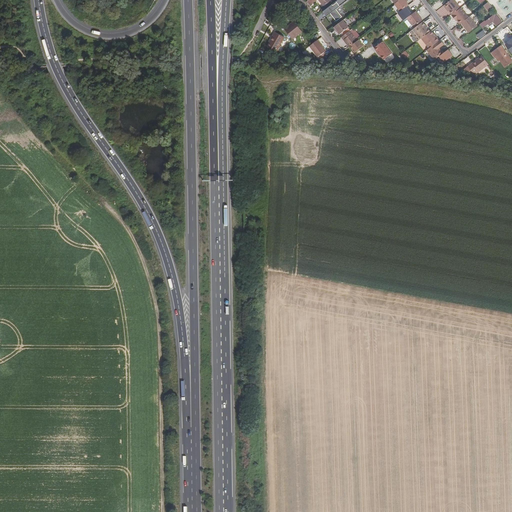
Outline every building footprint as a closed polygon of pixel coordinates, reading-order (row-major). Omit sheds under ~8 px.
[(346,1),(344,0),(337,0),(320,13),(324,18),(329,15),(334,22),(340,18),(334,10),(346,1)] [(363,4),(360,0),(352,0),(353,1),(358,8),(363,4)] [(399,0),(395,3),(395,4),(401,11),(408,5),(409,5),(406,1),(405,0),(399,0)] [(461,8),(454,0),(450,0),(443,6),(448,12),(449,11),(452,15),(461,8)] [(401,11),(395,4),(392,6),(398,13),(401,11)] [(410,8),(408,5),(401,11),(398,13),(404,20),(407,18),(412,14),(410,11),(409,10),(410,8)] [(443,6),(437,11),(441,17),(448,13),(443,6)] [(469,18),(461,8),(452,15),(451,15),(456,21),(457,21),(460,24),(461,24),(469,18)] [(412,14),(407,18),(404,20),(409,26),(410,28),(413,26),(414,27),(422,20),(415,11),(412,14)] [(496,26),(502,21),(495,13),(485,21),(488,25),(493,21),(496,26)] [(477,27),(470,17),(469,18),(461,24),(468,34),(477,27)] [(340,34),(349,27),(343,20),(334,27),(336,31),(337,30),(340,34)] [(294,21),(284,28),(293,39),(302,32),(294,21)] [(421,38),(430,32),(428,28),(427,29),(424,26),(425,25),(423,22),(413,29),(415,33),(413,35),(417,42),(421,38)] [(361,37),(353,28),(350,31),(357,40),(361,37)] [(357,40),(350,31),(342,37),(344,40),(343,40),(349,47),(350,46),(358,40),(357,40)] [(439,41),(431,31),(430,32),(421,38),(429,48),(439,41)] [(284,37),(275,32),(267,46),(277,51),(284,37)] [(364,46),(359,39),(358,40),(350,46),(355,52),(364,46)] [(312,44),(310,46),(318,57),(319,56),(324,52),(326,51),(318,40),(312,44)] [(440,40),(439,41),(429,48),(427,50),(435,60),(440,56),(443,53),(439,48),(444,44),(440,40)] [(383,41),(374,48),(379,54),(380,54),(384,59),(392,53),(383,41)] [(511,61),(511,60),(501,46),(494,51),(506,66),(511,61)] [(443,53),(440,56),(447,65),(453,61),(450,57),(453,55),(448,49),(443,53)] [(506,66),(494,51),(491,53),(494,57),(495,57),(496,56),(499,60),(505,67),(506,66)] [(489,64),(482,55),(470,65),(475,71),(478,69),(479,71),(489,64)] [(469,76),(474,72),(468,65),(458,73),(469,76)]
